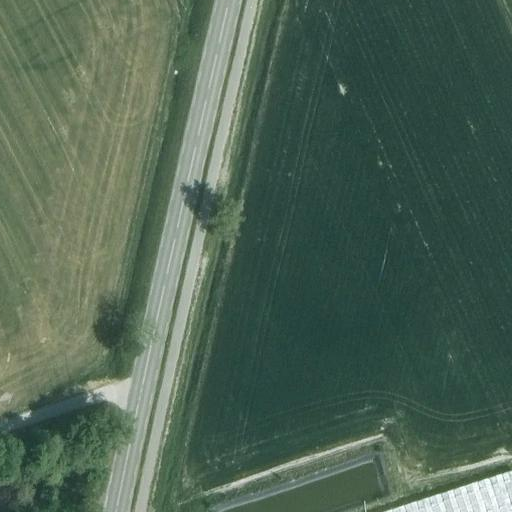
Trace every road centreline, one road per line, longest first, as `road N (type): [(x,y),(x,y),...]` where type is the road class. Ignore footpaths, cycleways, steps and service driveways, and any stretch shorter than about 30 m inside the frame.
road 1 (secondary): [(115,511),(227,0)]
road 2 (unknown): [(0,426),(105,393),(139,395)]
